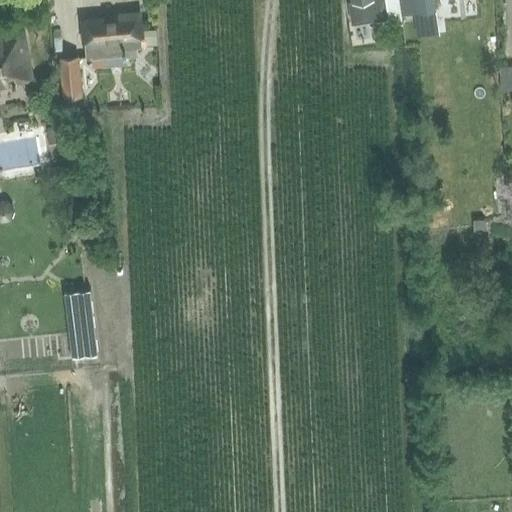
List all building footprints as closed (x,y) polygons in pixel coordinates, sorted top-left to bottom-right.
[(352,23),(370,20),(372,32),(400,28),(395,0),(351,0),(351,1),(349,1),(352,23)] [(417,0),(419,12),(435,10),(433,0),(417,0)] [(86,58),(92,57),(93,68),(127,65),(125,47),(142,45),(139,11),(119,12),(119,14),(82,14),(86,58)] [(9,81),(25,78),(16,29),(0,32),(0,85),(10,84),(9,81)] [(82,95),(78,56),(59,57),(62,97),(82,95)] [(67,129),(65,115),(50,117),(51,131),(67,129)] [(0,136),(0,161),(2,171),(43,162),(36,129),(0,136)] [(472,176),(482,180),(492,157),(482,153),(472,176)] [(0,205),(16,201),(14,189),(0,192),(0,205)]
